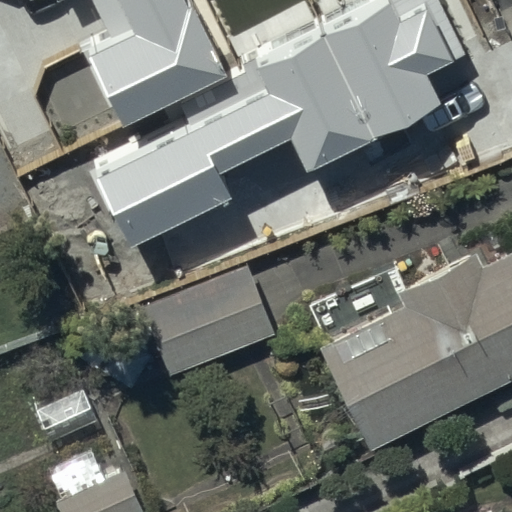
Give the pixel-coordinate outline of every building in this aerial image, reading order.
[(0,0),(0,64),(5,75),(75,40),(83,57),(108,45),(148,127),(245,72),(209,0),(0,0)] [(387,99),(403,133),(299,183),(325,236),(511,145),(511,103),(486,51),(387,99)] [(74,80),(0,114),(0,139),(39,223),(67,209),(73,222),(129,195),(74,80)] [(399,305),(313,346),(364,449),(511,377),(511,250),(478,267),(471,253),(392,290),(399,305)] [(138,313),(164,374),(272,330),(247,269),(138,313)] [(127,385),(147,353),(95,321),(75,353),(127,385)] [(80,389),(32,411),(47,444),(95,421),(80,389)] [(59,496),(51,500),(56,511),(139,511),(119,468),(105,475),(93,449),(47,470),(59,496)]
